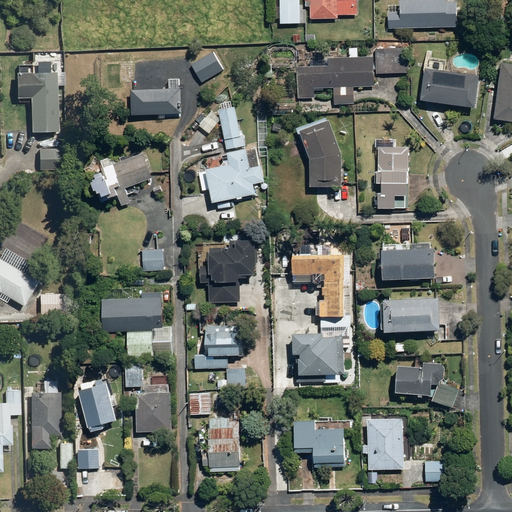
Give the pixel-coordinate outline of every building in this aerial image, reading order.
[(307,0),(307,7),(312,6),(312,19),(339,18),(339,15),(358,15),(357,0),(307,0)] [(390,12),(390,29),(459,27),(459,1),(448,1),(448,0),(401,0),(402,12),(390,12)] [(202,83),(225,70),(214,51),(191,64),(202,83)] [(330,65),(298,66),(299,98),(316,98),(315,88),(335,88),(336,105),(356,104),(355,87),(376,86),(375,56),(330,58),(330,65)] [(511,62),(504,61),(496,118),(511,120),(511,62)] [(428,68),(423,99),(478,107),(482,76),(428,68)] [(31,98),(32,132),(60,131),(58,71),(17,73),(18,99),(31,98)] [(183,88),(133,90),(134,115),(183,114),(183,88)] [(237,107),(221,110),(228,149),(247,146),(245,135),(243,135),(242,131),(241,131),(237,107)] [(210,133),(221,119),(212,112),(201,125),(210,133)] [(332,119),(302,130),(313,159),(313,186),(344,186),(345,153),(332,119)] [(291,140),(291,157),(304,157),(305,140),(291,140)] [(406,208),(407,195),(409,195),(411,145),(400,145),(380,144),(379,184),(385,184),(384,194),(377,193),(376,207),(406,208)] [(208,169),(215,202),(257,194),(255,184),(266,182),(263,165),(261,166),(257,148),(248,150),(248,148),(229,152),(230,154),(224,155),(225,162),(223,166),(208,169)] [(114,155),(102,160),(108,175),(106,176),(104,172),(98,174),(99,178),(96,179),(97,181),(95,182),(98,190),(100,189),(105,201),(116,197),(120,207),(132,202),(127,188),(154,178),(144,153),(117,163),(114,155)] [(225,251),(211,252),(212,273),(216,273),(216,279),(219,279),(219,282),(242,281),(242,278),(251,277),(251,275),(258,274),(258,267),(259,267),(258,240),(239,240),(239,247),(225,247),(225,251)] [(437,248),(384,250),(385,279),(438,278),(437,248)] [(164,249),(144,250),(144,271),(165,270),(164,249)] [(346,255),(295,255),(295,275),(325,274),(325,280),(327,280),(327,287),(325,287),(325,295),(327,295),(327,299),(322,299),(322,316),(346,316),(346,255)] [(39,282),(0,258),(0,292),(24,306),(39,282)] [(144,297),(104,299),(105,332),(129,331),(130,357),(174,356),(173,326),(164,326),(163,291),(143,292),(144,297)] [(59,294),(40,294),(40,313),(59,313),(59,294)] [(441,297),(386,300),(388,332),(442,329),(441,297)] [(245,325),(208,326),(209,354),(196,354),(196,368),(230,368),(230,355),(245,355),(245,325)] [(326,332),(295,333),(296,354),(303,354),(303,358),(301,358),(302,375),(344,373),(342,336),(326,336),(326,332)] [(434,384),(440,384),(434,400),(454,407),(460,389),(442,382),(446,378),(447,368),(443,363),(426,362),(425,367),(401,365),(398,392),(433,395),(434,384)] [(144,367),(128,366),(127,386),(144,387),(144,367)] [(219,380),(219,388),(247,389),(247,369),(228,369),(228,380),(219,380)] [(82,389),(81,390),(91,427),(119,420),(110,382),(106,383),(105,378),(81,384),(82,389)] [(146,392),(137,392),(139,432),(174,431),(172,391),(170,391),(170,384),(146,385),(146,392)] [(0,472),(3,472),(3,445),(12,445),(12,425),(10,425),(10,415),(21,415),(21,390),(6,390),(6,402),(0,402),(0,472)] [(61,392),(31,392),(32,448),(51,448),(51,435),(62,435),(61,392)] [(213,394),(191,393),(191,415),(212,415),(213,394)] [(218,396),(218,406),(233,406),(233,396),(218,396)] [(212,472),(242,471),(241,421),(231,421),(230,417),(211,418),(212,422),(204,422),(205,465),(212,465),(212,472)] [(406,418),(370,418),(370,445),(365,445),(365,453),(370,453),(371,469),(407,469),(406,418)] [(347,466),(346,428),(318,429),(318,420),(296,420),(297,452),(316,451),(317,467),(347,466)] [(72,443),(60,443),(61,469),(73,468),(72,443)] [(101,449),(80,449),(80,469),(101,468),(101,449)] [(448,461),(427,461),(426,481),(447,482),(448,461)]
